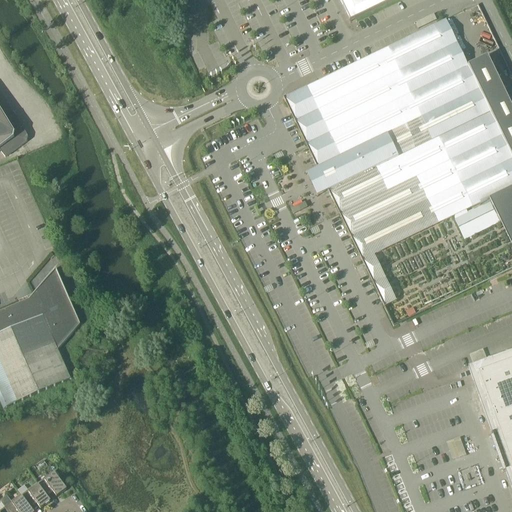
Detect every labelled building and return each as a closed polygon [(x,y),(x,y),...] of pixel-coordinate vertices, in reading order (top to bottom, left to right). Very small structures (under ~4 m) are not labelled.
[(339,0),(350,23),(397,0),(339,0)] [(419,29),(435,21),(432,15),(416,23),(419,29)] [(511,247),(511,107),(488,57),(468,67),(446,21),(284,99),(351,239),(478,177),(511,247)] [(0,150),(6,158),(5,158),(27,142),(28,137),(21,125),(14,114),(13,114),(14,115),(6,120),(0,110),(0,150)] [(282,193),(291,190),(288,183),(294,180),(292,173),(277,179),(282,193)] [(55,268),(28,301),(0,312),(0,400),(4,409),(71,380),(74,379),(72,373),(60,348),(80,325),(70,303),(55,268)] [(509,469),(511,477),(511,352),(473,367),(496,435),(492,436),(505,471),(509,469)] [(452,459),(466,456),(462,438),(448,441),(452,459)] [(36,467),(40,472),(48,466),(43,461),(36,467)] [(57,498),(67,490),(54,473),(45,480),(44,479),(38,484),(46,495),(52,491),(57,498)] [(51,502),(46,495),(38,484),(37,485),(38,485),(29,492),(28,491),(21,496),(30,507),(36,503),(41,509),(51,502)] [(33,511),(30,507),(21,496),(22,497),(12,504),(12,503),(5,508),(8,511),(33,511)]
